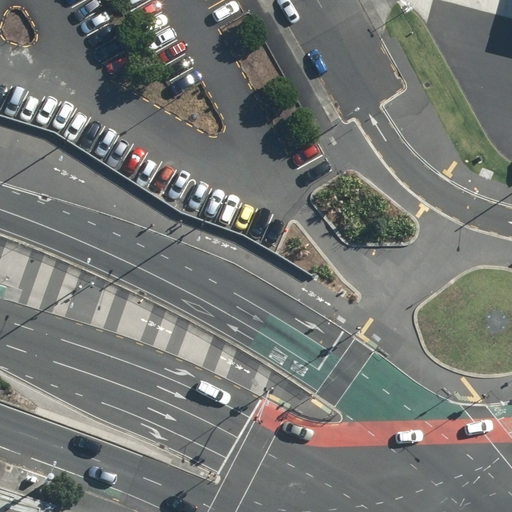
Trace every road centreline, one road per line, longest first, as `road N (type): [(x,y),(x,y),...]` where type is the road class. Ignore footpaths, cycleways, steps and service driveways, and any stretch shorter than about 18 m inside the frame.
road 1 (unclassified): [(511,224),(423,186),(385,141),(322,0)]
road 2 (primary): [(0,329),(262,422)]
road 3 (primary): [(216,511),(165,484),(0,426)]
road 4 (secondary): [(262,422),(353,432),(420,426)]
